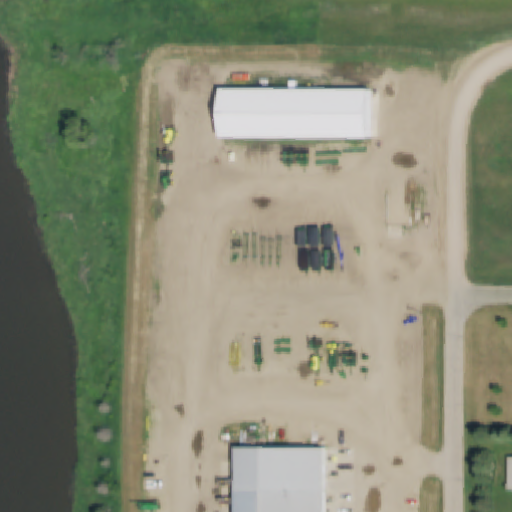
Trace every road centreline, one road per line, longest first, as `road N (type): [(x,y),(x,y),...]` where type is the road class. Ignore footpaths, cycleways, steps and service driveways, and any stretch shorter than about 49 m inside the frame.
road 1 (residential): [(456,511),(457,298)]
road 2 (residential): [(457,298),(456,119),(463,97)]
